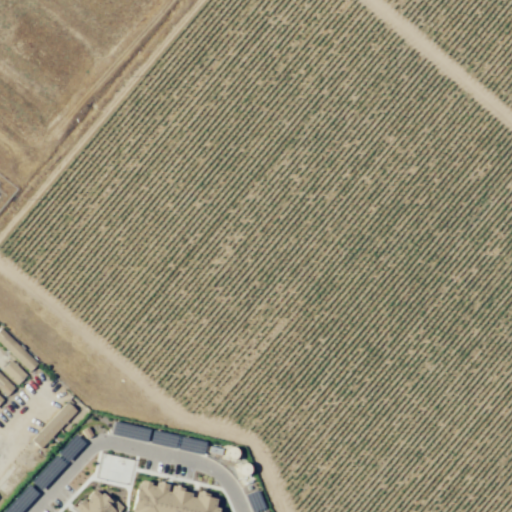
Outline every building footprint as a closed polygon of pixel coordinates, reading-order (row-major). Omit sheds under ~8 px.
[(36,364),(0,330),(0,341),(1,342),(0,343),(0,347),(28,373),(36,364)] [(25,376),(10,361),(2,370),(17,385),(25,376)] [(29,441),(38,450),(75,413),(66,404),(29,441)] [(135,506),(148,492),(83,431),(70,445),(135,506)] [(181,483),(193,495),(227,461),(216,449),(181,483)] [(115,511),(29,493),(24,511),(115,511)]
